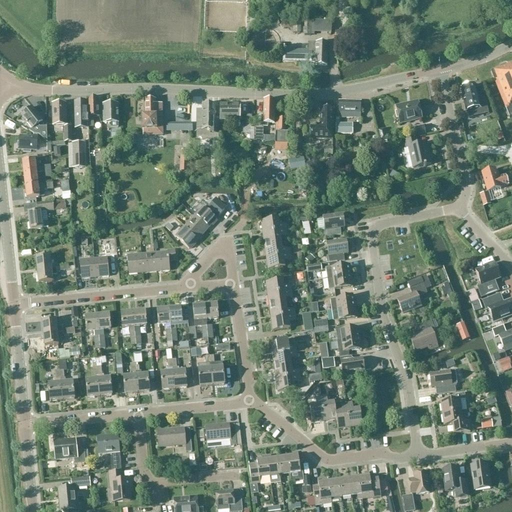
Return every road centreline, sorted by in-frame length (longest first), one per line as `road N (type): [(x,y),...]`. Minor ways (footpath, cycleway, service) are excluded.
road 1 (tertiary): [(6,83),(311,94),(439,70)]
road 2 (residential): [(458,208),(384,222),(370,241),(417,454)]
road 3 (residential): [(417,454),(326,459),(250,401)]
road 4 (residential): [(13,304),(183,287)]
road 5 (unclassified): [(239,474),(154,482),(142,463),(138,413)]
road 6 (residential): [(439,70),(465,189),(458,208)]
road 7 (tertiary): [(13,304),(0,184)]
